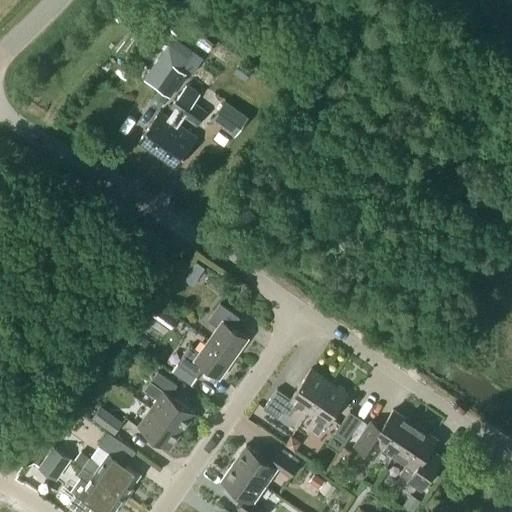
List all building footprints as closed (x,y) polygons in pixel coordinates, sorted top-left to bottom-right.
[(183,65),(194,73),(204,59),(193,51),(183,65)] [(241,60),(232,73),(244,81),(253,68),(241,60)] [(170,97),(186,73),(172,63),(156,87),(170,97)] [(138,143),(156,155),(201,91),(188,82),(171,106),(174,108),(166,119),(158,113),(138,143)] [(225,100),(211,121),(236,137),(250,117),(225,100)] [(207,111),(194,102),(186,113),(200,123),(207,111)] [(195,139),(177,126),(156,156),(174,168),(195,139)] [(193,284),(206,266),(197,260),(185,277),(193,284)] [(217,327),(208,340),(233,357),(247,338),(232,327),(239,317),(220,303),(208,320),(217,327)] [(157,306),(151,315),(170,328),(176,319),(157,306)] [(218,378),(233,357),(208,340),(198,353),(189,346),(177,362),(196,376),(203,366),(218,378)] [(128,342),(122,351),(135,359),(141,350),(128,342)] [(196,376),(177,362),(171,369),(190,383),(196,376)] [(297,405),(306,411),(327,382),(309,369),(288,399),(275,390),(261,409),(275,418),(280,410),(289,416),(297,405)] [(156,371),(149,381),(144,387),(157,396),(149,407),(179,429),(192,412),(169,394),(176,385),(156,371)] [(345,395),(327,382),(306,411),(317,419),(309,430),(317,436),(345,395)] [(100,404),(91,417),(113,433),(122,420),(100,404)] [(179,429),(149,407),(136,425),(166,447),(179,429)] [(354,427),(361,416),(350,408),(334,433),(345,440),(354,427)] [(379,446),(392,454),(412,424),(390,410),(379,427),(369,421),(352,446),(371,458),(379,446)] [(434,438),(412,424),(392,454),(405,462),(398,474),(420,488),(440,458),(426,450),(434,438)] [(88,457),(81,466),(122,496),(138,474),(121,462),(130,449),(106,432),(97,445),(107,452),(98,465),(88,457)] [(301,439),(292,434),(287,444),(296,449),(301,439)] [(55,478),(70,456),(51,443),(36,465),(55,478)] [(295,466),(279,455),(276,452),(269,462),(245,444),(232,463),(263,485),(276,467),(289,476),(296,467),(295,466)] [(284,447),(279,455),(295,466),(301,459),(284,447)] [(87,457),(80,452),(74,461),(81,466),(87,457)] [(263,485),(232,463),(219,481),(244,498),(237,509),(241,511),(263,511),(251,503),(263,485)] [(75,475),(78,477),(70,489),(73,491),(65,504),(76,511),(84,511),(90,504),(100,511),(110,511),(122,496),(81,466),(75,475)] [(320,487),(325,479),(315,472),(309,480),(320,487)] [(413,490),(404,504),(413,510),(422,496),(413,490)]
